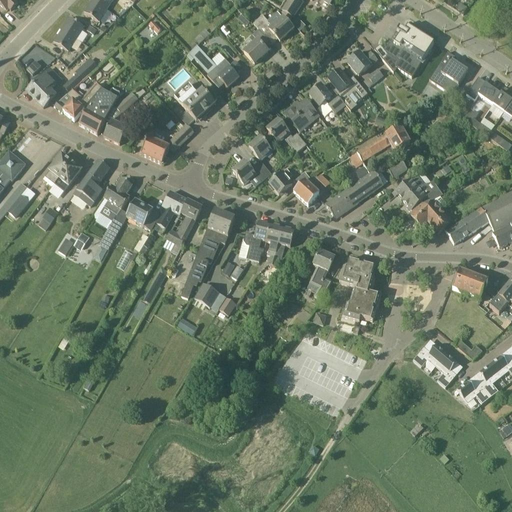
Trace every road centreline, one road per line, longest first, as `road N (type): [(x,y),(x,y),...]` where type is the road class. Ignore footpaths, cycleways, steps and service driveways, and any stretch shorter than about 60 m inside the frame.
road 1 (unclassified): [(188,187),(209,144),(301,63),(354,0)]
road 2 (secondary): [(405,258),(188,187)]
road 3 (secondary): [(188,187),(0,101)]
road 4 (residential): [(340,429),(389,345),(405,258)]
road 5 (unclassified): [(511,71),(407,0)]
